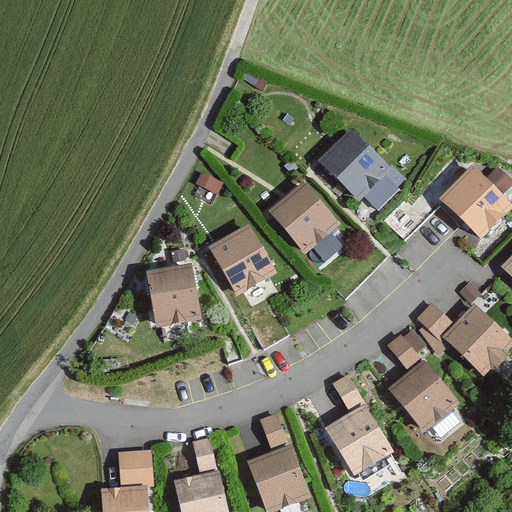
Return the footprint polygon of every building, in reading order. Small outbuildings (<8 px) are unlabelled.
[(364,126),(330,160),(370,200),(404,166),(364,126)] [(511,190),(484,166),(454,199),(500,240),(511,226),(511,190)] [(317,180),(281,209),(318,253),(353,224),(317,180)] [(262,223),(221,244),(247,293),(287,272),(262,223)] [(205,262),(158,270),(167,325),(214,317),(205,262)] [(432,313),(456,336),(468,323),(444,300),(432,313)] [(468,323),(456,336),(500,374),(511,360),(511,326),(485,302),(468,323)] [(419,371),(434,358),(411,330),(395,343),(419,371)] [(419,371),(402,389),(439,432),(474,402),(434,358),(419,371)] [(356,374),(343,383),(362,411),(375,402),(356,374)] [(362,411),(336,427),(364,474),(405,450),(375,402),(362,411)] [(286,410),(268,417),(282,450),(300,443),(286,410)] [(221,436),(199,441),(207,474),(229,469),(221,436)] [(282,450),(261,460),(282,511),(323,496),(300,443),(282,450)] [(158,447),(127,450),(130,484),(161,482),(158,447)] [(207,474),(183,480),(191,511),(239,511),(229,469),(207,474)] [(161,511),(160,485),(114,489),(115,511),(161,511)]
